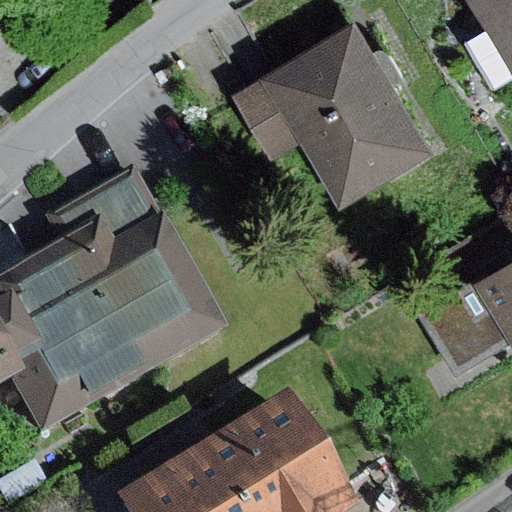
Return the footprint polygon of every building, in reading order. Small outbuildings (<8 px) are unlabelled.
[(511,0),(475,0),(511,63),(511,0)] [(361,14),(232,89),(265,145),(299,125),(345,205),(440,150),(361,14)] [(0,277),(10,296),(0,301),(0,349),(17,380),(40,425),(220,329),(132,167),(38,217),(53,245),(0,273),(0,277)] [(511,254),(422,307),(461,372),(511,342),(511,254)] [(0,389),(17,380),(0,349),(0,389)] [(350,511),(280,399),(112,504),(116,511),(350,511)]
